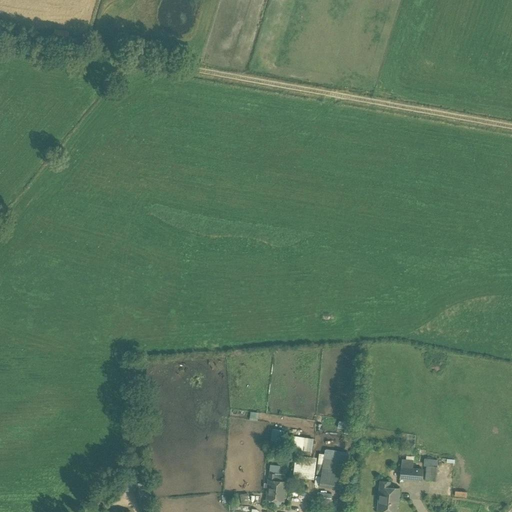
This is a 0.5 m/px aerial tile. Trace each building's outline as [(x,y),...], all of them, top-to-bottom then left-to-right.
[(55,29),(53,39),(67,41),(69,32),(55,29)] [(316,438),(292,436),(291,450),(302,451),(301,461),(314,462),(316,438)] [(319,486),(343,489),(346,468),(348,456),(337,455),(336,460),(331,459),(332,454),(324,453),(322,464),(319,486)] [(401,459),(400,467),(399,480),(422,482),(422,469),(412,468),(413,460),(401,459)] [(425,480),(436,481),(438,466),(426,465),(425,480)] [(266,499),(283,500),(285,481),(274,480),(275,474),(269,473),(269,480),(268,480),(266,499)] [(142,481),(134,483),(137,501),(145,499),(142,481)] [(377,510),(395,511),(396,497),(398,497),(399,488),(388,487),(389,482),(380,481),(377,510)] [(330,502),(331,494),(317,492),(316,500),(330,502)] [(224,498),(224,506),(242,507),(242,499),(224,498)]
